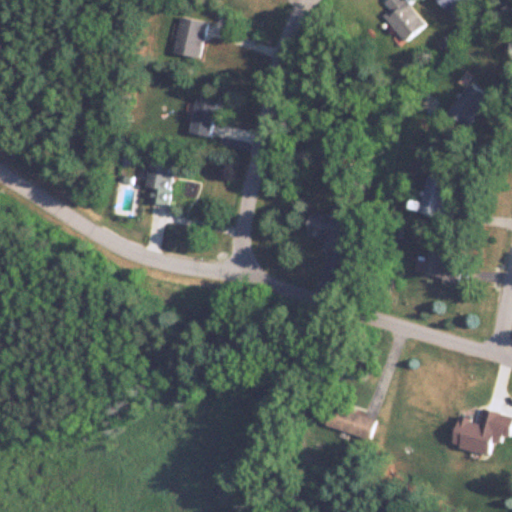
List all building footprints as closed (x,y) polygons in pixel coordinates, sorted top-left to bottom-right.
[(428,23),(408,0),(387,0),(386,1),(392,8),(385,14),(407,41),(428,23)] [(442,0),(456,19),(467,11),(461,2),(464,0),(442,0)] [(208,21),(180,16),(174,52),(201,57),(208,21)] [(501,102),(472,81),(451,111),(471,125),(481,109),(491,116),(501,102)] [(191,132),(211,135),(216,102),(196,99),(191,132)] [(173,164),(151,162),(149,202),(170,203),(173,164)] [(425,201),(414,198),(411,210),(454,219),(457,204),(450,202),(455,180),(430,174),(425,201)] [(310,234),(327,238),(325,248),(342,251),(349,217),(314,211),(310,234)] [(463,268),(450,266),(453,248),(433,244),(428,278),(460,284),(463,268)] [(379,419),(335,405),(328,426),(372,440),(379,419)] [(490,454),(493,442),(501,444),(503,436),(510,437),(511,429),(511,414),(483,408),(480,421),(459,417),(453,445),(490,454)]
